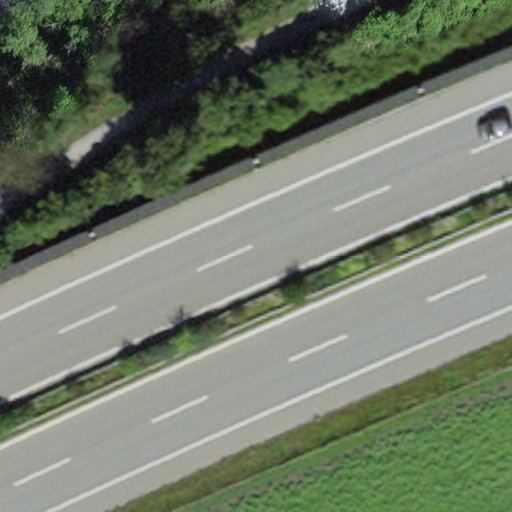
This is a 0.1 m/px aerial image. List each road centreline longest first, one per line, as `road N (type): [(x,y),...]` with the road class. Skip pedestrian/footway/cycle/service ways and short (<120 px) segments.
road 1 (motorway): [(511,135),(0,360)]
road 2 (motorway): [(0,492),(511,267)]
